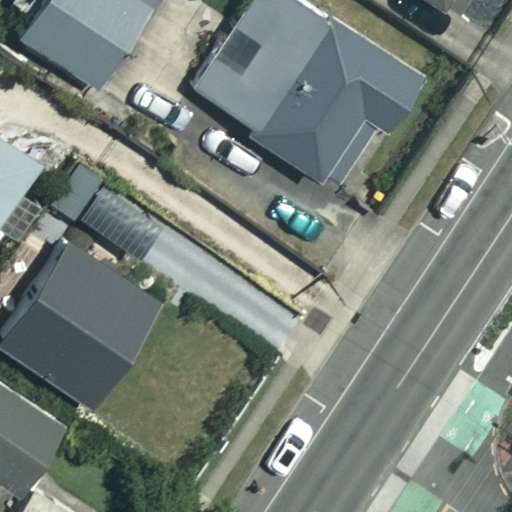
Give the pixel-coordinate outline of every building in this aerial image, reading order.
[(157,0),(41,0),(19,33),(97,87),(157,0)] [(421,76),(300,0),(248,0),(194,88),(260,129),(255,138),(328,184),(375,110),(393,121),(421,76)] [(431,0),(450,13),(458,0),(431,0)] [(0,215),(35,163),(0,138),(0,215)] [(145,205),(76,160),(54,194),(122,239),(145,205)] [(158,299),(68,238),(0,338),(0,344),(88,404),(158,299)] [(0,474),(17,486),(65,413),(0,370),(0,474)] [(93,511),(44,478),(20,511),(93,511)]
